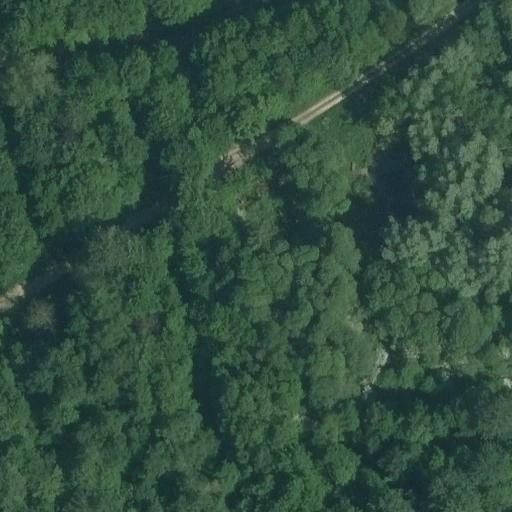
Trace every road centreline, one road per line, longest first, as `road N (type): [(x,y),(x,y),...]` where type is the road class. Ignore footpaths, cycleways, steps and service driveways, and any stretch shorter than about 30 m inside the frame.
road 1 (track): [(0,307),(477,0)]
road 2 (track): [(0,100),(155,61),(184,75),(235,160)]
